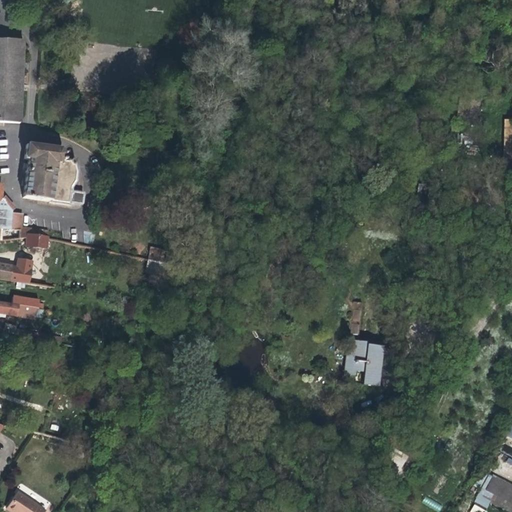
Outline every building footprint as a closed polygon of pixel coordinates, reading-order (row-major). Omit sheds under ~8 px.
[(511,164),(511,120),(503,120),(503,165),(511,164)] [(74,182),(76,173),(74,167),(73,165),(71,165),(71,163),(68,163),(68,161),(61,160),(63,150),(26,145),(24,160),(28,160),(26,171),(25,171),(25,173),(26,173),(22,198),(49,202),(49,203),(69,205),(70,193),(70,187),(71,187),(74,182)] [(479,190),(484,179),(467,171),(462,183),(479,190)] [(511,187),(511,183),(511,175),(498,174),(497,184),(511,187)] [(475,201),(479,190),(462,183),(458,194),(475,201)] [(9,230),(11,214),(11,211),(12,211),(2,199),(1,199),(0,199),(0,193),(1,185),(0,185),(0,241),(1,241),(1,229),(9,230)] [(82,205),(83,193),(72,192),(71,194),(70,193),(69,205),(71,206),(71,203),(82,205)] [(472,208),(475,201),(458,194),(455,201),(472,208)] [(20,227),(21,215),(11,214),(9,230),(16,231),(16,235),(14,236),(14,239),(26,238),(26,234),(45,237),(45,238),(47,238),(48,231),(20,227)] [(45,249),(47,239),(47,238),(45,238),(45,237),(26,234),(26,238),(25,246),(45,249)] [(173,265),(175,254),(150,248),(148,260),(166,264),(173,265)] [(164,275),(166,264),(148,260),(147,260),(146,271),(164,275)] [(32,275),(9,271),(10,266),(0,264),(0,278),(16,282),(25,283),(41,286),(42,274),(32,272),(32,275)] [(43,305),(38,304),(38,301),(12,297),(11,305),(42,310),(43,305)] [(361,302),(351,302),(351,334),(360,334),(361,302)] [(40,320),(42,310),(11,305),(0,303),(0,313),(15,316),(40,320)] [(32,339),(60,345),(61,338),(31,332),(29,338),(32,339)] [(377,374),(381,347),(365,346),(365,347),(358,347),(358,342),(347,340),(343,375),(354,377),(355,371),(362,372),(377,374)] [(376,386),(377,374),(362,372),(361,385),(376,386)] [(505,439),(506,437),(511,427),(503,423),(498,435),(505,439)] [(481,482),(485,476),(481,472),(476,479),(481,482)] [(511,486),(493,477),(487,490),(511,502),(511,486)] [(44,511),(45,511),(17,492),(6,508),(11,511),(44,511)] [(438,511),(442,506),(426,497),(423,502),(438,511)]
